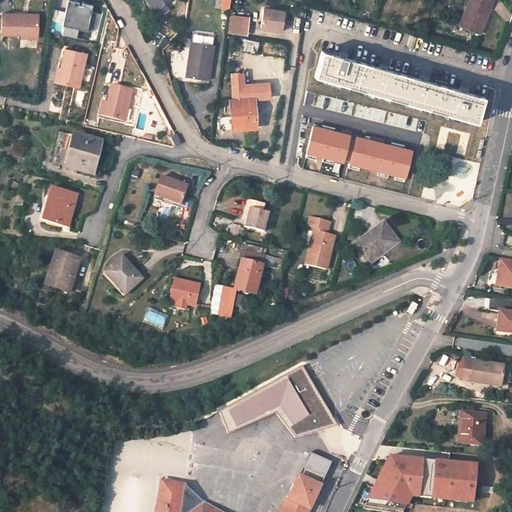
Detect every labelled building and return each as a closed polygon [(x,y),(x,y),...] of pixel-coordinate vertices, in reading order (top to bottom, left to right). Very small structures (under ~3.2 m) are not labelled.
[(146,0),(155,12),(158,10),(149,0),(146,0)] [(149,0),(158,10),(170,0),(149,0)] [(230,0),(222,0),(221,10),(229,11),(230,0)] [(470,0),(460,26),(479,34),(492,0),(470,0)] [(86,39),(87,32),(92,33),(96,14),(91,13),(93,6),(82,4),(81,6),(69,3),(63,35),(86,39)] [(65,11),(53,9),(51,20),(63,22),(65,11)] [(264,9),(261,28),(282,32),(285,12),(264,9)] [(39,16),(3,14),(2,34),(21,35),(38,36),(39,16)] [(248,36),(250,18),(231,16),(229,34),(248,36)] [(417,37),(412,36),(408,48),(414,49),(417,37)] [(244,50),(257,53),(259,41),(245,39),(244,50)] [(186,77),(209,81),(214,46),(191,43),(186,77)] [(86,56),(65,51),(61,69),(61,70),(63,71),(60,84),(79,88),(86,56)] [(342,57),(322,51),(315,77),(477,123),(478,119),(480,120),(481,118),(485,119),(487,113),(480,111),(484,97),(466,92),(425,81),(383,68),(342,57)] [(55,83),(60,84),(63,71),(61,70),(61,69),(58,69),(55,83)] [(231,126),(243,125),(243,129),(255,128),(253,99),(269,98),(268,83),(243,85),(242,73),(231,74),(233,100),(231,101),(232,117),(220,118),(221,131),(231,130),(231,126)] [(129,91),(111,86),(107,104),(104,117),(122,121),(129,91)] [(107,104),(102,103),(99,116),(104,117),(107,104)] [(413,145),(311,119),(304,149),(344,159),(406,174),(413,145)] [(60,132),(52,163),(93,173),(100,142),(60,132)] [(181,144),(177,135),(172,138),(176,147),(181,144)] [(134,169),(132,176),(137,178),(140,171),(134,169)] [(161,176),(154,195),(181,204),(188,186),(161,176)] [(10,188),(14,190),(17,192),(20,187),(13,183),(10,188)] [(42,219),(68,226),(77,195),(51,188),(42,219)] [(265,204),(248,200),(243,217),(248,218),(246,227),(264,232),(269,213),(263,211),(265,204)] [(323,230),(329,231),(331,222),(310,217),(307,226),(315,228),(306,265),(326,270),(335,236),(328,234),(323,233),(323,230)] [(353,244),(369,265),(398,243),(383,222),(353,244)] [(240,226),(232,224),(229,235),(237,237),(240,226)] [(256,294),(259,281),(263,265),(265,257),(243,252),(234,289),(256,294)] [(48,285),(68,292),(79,260),(59,253),(48,285)] [(121,256),(104,272),(125,295),(142,279),(121,256)] [(511,274),(511,262),(500,260),(499,269),(504,270),(503,273),(511,274)] [(263,265),(259,281),(266,283),(269,267),(263,265)] [(511,274),(503,273),(501,286),(511,287),(511,274)] [(175,280),(170,301),(194,306),(199,285),(175,280)] [(411,315),(417,305),(412,302),(406,312),(411,315)] [(162,328),(167,317),(148,310),(144,320),(162,328)] [(497,331),(511,332),(511,312),(500,311),(497,331)] [(504,366),(466,360),(463,379),(471,381),(471,382),(501,387),(504,366)] [(301,366),(228,407),(236,427),(282,405),(292,425),(307,415),(313,425),(333,419),(301,366)] [(236,427),(228,407),(219,411),(228,434),(275,413),(295,438),(317,432),(337,426),(333,419),(313,425),(307,415),(292,425),(282,405),(236,427)] [(457,443),(482,446),(486,414),(460,411),(457,443)] [(180,511),(185,485),(162,481),(156,511),(307,511),(330,463),(309,452),(281,511),(180,511)] [(410,498),(470,503),(473,464),(387,456),(364,500),(404,506),(410,498)] [(180,511),(221,511),(204,502),(185,485),(180,511)]
